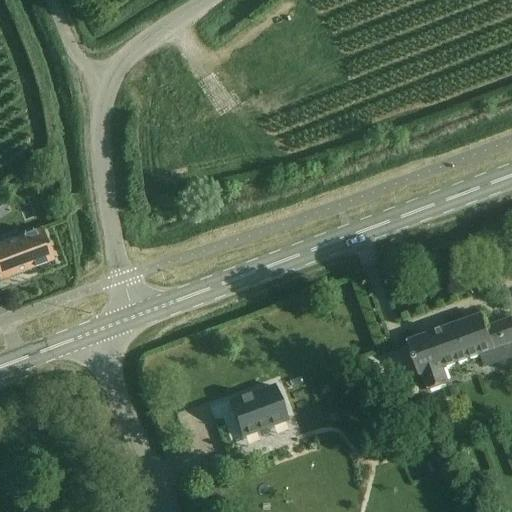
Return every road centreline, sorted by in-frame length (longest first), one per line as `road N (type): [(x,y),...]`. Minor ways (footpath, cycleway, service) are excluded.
road 1 (secondary): [(134,317),(511,178)]
road 2 (unclassified): [(134,317),(101,156),(109,79)]
road 3 (unclassified): [(167,511),(94,332)]
road 4 (unclassified): [(109,79),(213,0)]
